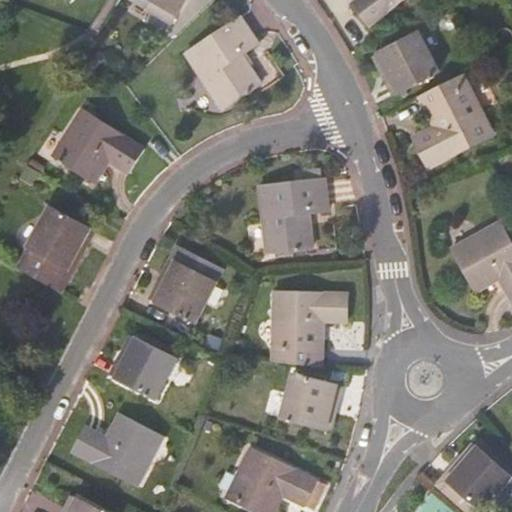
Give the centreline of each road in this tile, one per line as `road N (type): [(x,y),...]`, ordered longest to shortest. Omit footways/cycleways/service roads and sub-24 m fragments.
road 1 (residential): [(346,108),(211,155),(157,201),(0,498)]
road 2 (residential): [(346,108),(409,347)]
road 3 (residential): [(274,0),(313,39),(346,108)]
